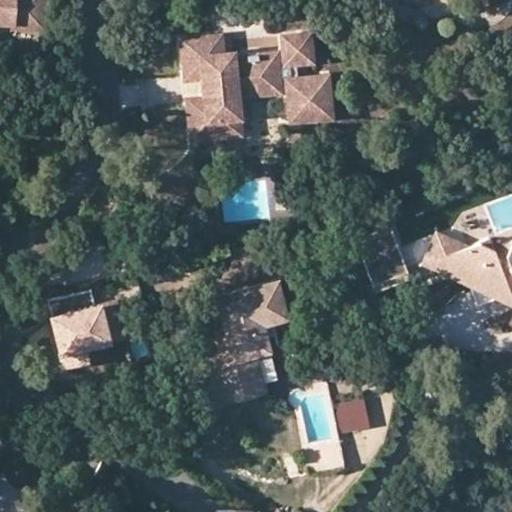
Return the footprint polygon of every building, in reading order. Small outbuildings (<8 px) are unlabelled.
[(14,31),(15,31),(47,28),(45,0),(0,0),(0,27),(14,26),(14,31)] [(15,38),(15,31),(14,31),(14,26),(0,27),(0,38),(15,38)] [(210,96),(200,97),(185,99),(188,133),(212,130),(211,113),(230,111),(228,92),(281,87),(284,116),(323,113),(319,74),(298,76),(296,57),(305,56),(305,54),(303,32),(278,34),(280,56),(270,57),(269,52),(253,54),(253,51),(240,52),(241,56),(224,58),(224,54),(216,55),(214,39),(180,42),(183,79),(198,78),(208,77),(210,96)] [(198,78),(200,97),(210,96),(208,77),(198,78)] [(232,129),(230,111),(211,113),(212,130),(232,129)] [(111,212),(87,245),(90,244),(90,247),(106,259),(130,226),(111,212)] [(432,225),(417,260),(451,274),(446,257),(484,241),(432,225)] [(404,269),(387,226),(358,237),(376,280),(404,269)] [(484,241),(446,257),(451,274),(467,284),(476,304),(495,297),(502,301),(507,300),(500,280),(511,277),(511,238),(509,239),(503,250),(484,241)] [(274,278),(231,290),(235,307),(218,311),(224,333),(205,338),(210,356),(219,353),(222,367),(220,367),(228,398),(265,388),(254,350),(250,336),(263,333),(261,325),(260,321),(257,311),(282,304),(274,278)] [(214,294),(218,311),(235,307),(231,290),(214,294)] [(260,321),(269,319),(285,314),(282,304),(257,311),(260,321)] [(86,310),(56,320),(66,349),(96,339),(86,310)] [(269,319),(260,321),(261,325),(263,333),(272,330),(269,319)] [(267,347),(263,333),(250,336),(254,350),(267,347)] [(213,369),(220,367),(222,367),(219,353),(210,356),(213,369)] [(335,400),(339,430),(367,426),(363,396),(335,400)]
